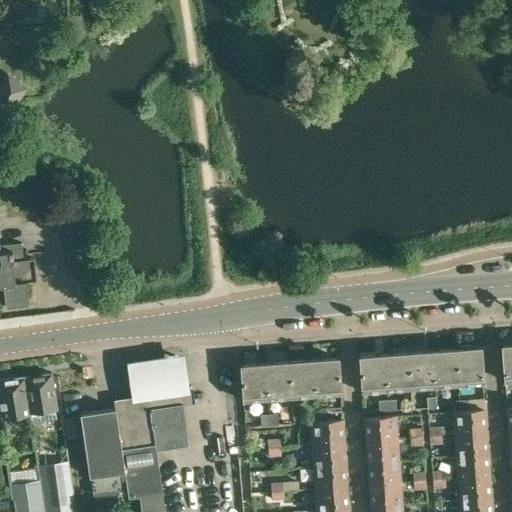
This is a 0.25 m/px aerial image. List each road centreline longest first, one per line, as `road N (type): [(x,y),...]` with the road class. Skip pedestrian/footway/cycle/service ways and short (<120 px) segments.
road 1 (residential): [(502,511),(486,289)]
road 2 (unclassified): [(343,299),(128,328)]
road 3 (residential): [(343,299),(357,511)]
road 4 (unclassified): [(343,299),(486,289)]
road 5 (unclassified): [(0,346),(128,328)]
